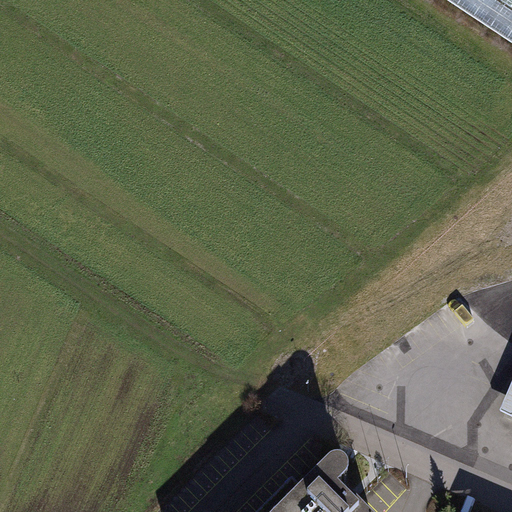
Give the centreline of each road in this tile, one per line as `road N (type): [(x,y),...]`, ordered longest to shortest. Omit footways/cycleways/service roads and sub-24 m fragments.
road 1 (unknown): [(234,511),(328,432),(441,380),(511,334)]
road 2 (residential): [(511,508),(300,420)]
